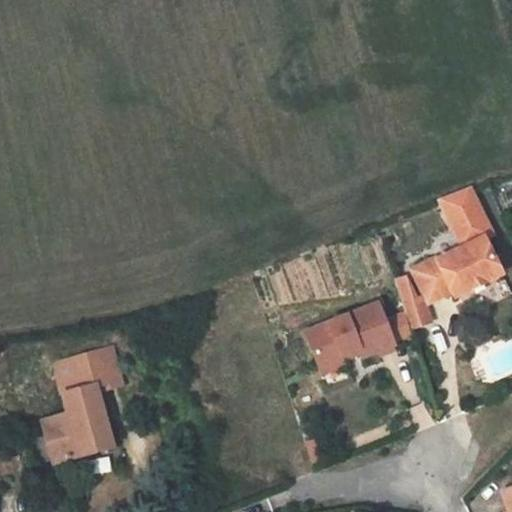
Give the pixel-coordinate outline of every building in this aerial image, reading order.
[(446,208),(474,195),(470,189),(442,201),(446,208)] [(446,208),(464,247),(437,259),(436,257),(412,268),(427,302),(451,291),(454,296),(501,275),(485,238),(493,235),(474,195),(446,208)] [(402,302),(413,298),(407,276),(395,280),(402,302)] [(413,298),(402,302),(406,315),(411,331),(432,324),(422,295),(413,298)] [(376,305),(303,333),(317,369),(340,360),(339,355),(355,349),(359,359),(392,346),(414,338),(411,331),(406,315),(383,323),(376,305)] [(95,383),(97,389),(122,382),(113,347),(55,363),(60,382),(68,380),(71,390),(95,383)] [(43,420),(54,461),(81,454),(78,443),(109,435),(97,389),(95,383),(71,390),(68,380),(60,382),(68,413),(43,420)] [(112,446),(109,435),(78,443),(81,454),(112,446)]
